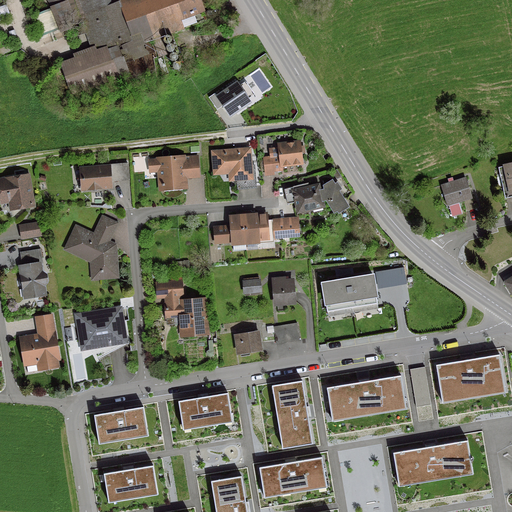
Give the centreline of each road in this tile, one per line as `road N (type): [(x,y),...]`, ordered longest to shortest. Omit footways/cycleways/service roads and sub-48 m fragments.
road 1 (residential): [(147,388),(470,333),(511,314)]
road 2 (tertiary): [(432,259),(388,217),(252,0)]
road 3 (residential): [(280,204),(150,216),(135,225),(147,388)]
road 4 (track): [(227,135),(0,167)]
